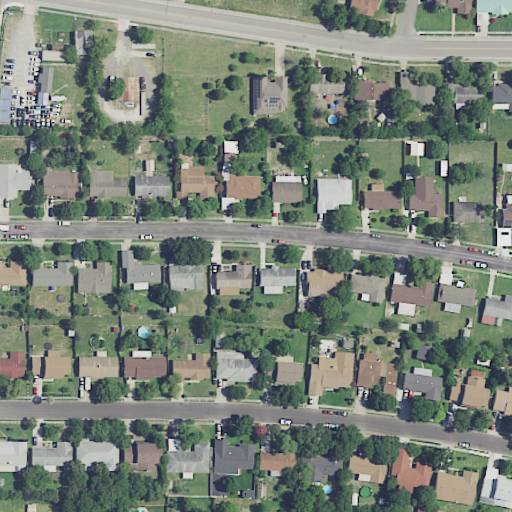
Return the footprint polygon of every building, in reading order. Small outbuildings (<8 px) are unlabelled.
[(376,0),(350,0),(348,12),(374,16),(376,0)] [(433,0),(434,6),(456,7),(456,13),(470,13),(469,0),(433,0)] [(486,24),(486,13),(476,13),(477,25),(486,24)] [(91,55),(91,31),(74,30),(73,54),(91,55)] [(41,60),(65,60),(65,51),(41,51),(41,60)] [(38,104),(49,104),(50,67),(39,67),(38,104)] [(434,83),(408,82),(408,72),(399,71),(398,99),(411,100),(411,104),(434,105),(434,83)] [(286,76),(273,76),(273,82),(265,82),(265,76),(252,77),(253,112),(286,112),(286,76)] [(343,93),(343,76),(308,76),(308,93),(343,93)] [(137,77),(115,77),(115,101),(137,101),(137,77)] [(386,100),(386,82),(354,81),(353,99),(386,100)] [(446,100),(454,100),(454,109),(465,109),(465,103),(481,103),(481,84),(445,85),(446,100)] [(511,84),(491,85),(491,110),(511,109),(511,84)] [(236,141),(223,141),(223,153),(237,152),(236,141)] [(259,176),(246,176),(246,172),(230,172),(230,161),(222,160),(222,181),(225,181),(225,198),(259,198),(259,176)] [(16,164),(0,163),(0,197),(16,198),(16,190),(29,190),(28,170),(16,170),(16,164)] [(179,167),(180,192),(175,192),(176,206),(187,206),(187,193),(199,192),(199,199),(213,199),(213,176),(203,176),(203,167),(179,167)] [(42,197),(80,197),(80,172),(42,171),(42,197)] [(125,178),(112,179),(112,171),(89,171),(89,197),(125,197),(125,178)] [(168,197),(169,176),(134,176),(133,197),(168,197)] [(272,202),(300,202),(300,176),(272,176),(272,202)] [(427,217),(441,217),(441,194),(433,194),(433,178),(414,178),(414,193),(408,193),(408,210),(427,210),(427,217)] [(350,204),(350,179),(317,179),(316,211),(337,211),(337,204),(350,204)] [(363,191),(363,209),(398,209),(398,191),(383,191),(383,184),(370,184),(370,191),(363,191)] [(452,222),(482,222),(482,202),(452,201),(452,222)] [(511,202),(505,202),(505,210),(502,210),(501,237),(511,237),(511,228),(511,202)] [(159,282),(159,264),(132,264),(132,250),(120,251),(121,268),(125,268),(126,283),(132,283),(133,289),(147,289),(147,283),(159,282)] [(2,261),(0,261),(0,285),(25,285),(25,261),(9,261),(9,267),(2,267),(2,261)] [(32,285),(71,286),(72,262),(57,262),(56,268),(32,268),(32,285)] [(77,293),(111,292),(110,262),(96,262),(96,268),(77,269),(77,293)] [(168,264),(169,290),(202,289),(201,263),(168,264)] [(250,264),(234,265),(235,271),(216,271),(216,295),(238,295),(238,289),(251,288),(250,264)] [(261,294),(282,293),(282,286),(294,285),(294,267),(260,268),(261,294)] [(307,270),(306,297),(340,298),(341,271),(307,270)] [(413,316),(414,305),(430,307),(432,282),(418,281),(418,287),(404,285),(405,273),(393,272),(390,301),(398,302),(397,314),(413,316)] [(361,293),(360,300),(381,302),(384,277),(350,273),(349,292),(361,293)] [(485,298),(480,323),(493,325),(494,317),(511,320),(511,296),(504,295),(503,301),(485,298)] [(429,360),(432,346),(418,344),(415,358),(429,360)] [(0,376),(24,376),(23,351),(9,352),(9,358),(0,358),(0,376)] [(117,377),(117,357),(105,357),(105,351),(96,351),(96,356),(78,356),(78,377),(117,377)] [(123,356),(122,378),(165,378),(165,357),(147,357),(148,351),(132,351),(132,357),(123,356)] [(256,359),(243,359),(243,352),(216,351),(215,380),(256,381),(256,359)] [(310,363),(308,394),(321,395),(321,387),(351,389),(353,353),(334,351),(334,358),(318,357),(317,364),(310,363)] [(209,354),(195,353),(194,360),(172,360),(171,378),(208,379),(209,354)] [(397,364),(375,361),(376,354),(360,353),(356,386),(376,388),(377,376),(384,377),(382,393),(394,394),(397,364)] [(69,357),(31,356),(31,374),(42,374),(42,377),(69,377),(69,357)] [(263,359),(262,380),(300,382),(301,361),(263,359)] [(442,377),(430,376),(431,369),(413,367),(413,373),(404,372),(402,390),(425,392),(424,400),(439,401),(442,377)] [(448,402),(486,408),(489,389),(482,388),(485,372),(469,369),(467,385),(451,382),(448,402)] [(511,414),(511,386),(508,386),(507,392),(495,389),(491,410),(511,414)] [(89,441),(89,434),(76,434),(76,464),(84,464),(84,468),(118,469),(119,441),(89,441)] [(166,472),(188,472),(188,473),(208,473),(209,442),(194,442),(193,451),(179,451),(180,439),(167,439),(166,472)] [(253,445),(227,445),(227,439),(213,439),(212,495),(224,495),(224,474),(237,474),(237,469),(253,469),(253,445)] [(0,471),(15,472),(25,472),(26,442),(0,441),(0,471)] [(31,448),(31,466),(43,466),(43,471),(55,472),(55,466),(71,466),(71,442),(56,442),(56,448),(31,448)] [(155,470),(155,462),(161,462),(161,443),(123,444),(124,471),(155,470)] [(259,452),(258,470),(271,470),(270,475),(279,475),(279,472),(295,473),(296,447),(280,447),(279,453),(259,452)] [(431,464),(415,463),(415,468),(407,467),(409,449),(394,448),(391,483),(396,483),(396,492),(413,493),(413,487),(429,489),(431,464)] [(341,476),(341,452),(325,451),(325,454),(303,453),(302,464),(305,464),(304,482),(322,482),(322,475),(341,476)] [(385,457),(348,455),(348,473),(358,473),(358,482),(384,483),(385,457)] [(478,502),(511,508),(511,481),(496,478),(498,469),(485,466),(478,502)] [(432,499),(472,505),(477,472),(462,470),(461,476),(436,472),(432,499)] [(352,490),(343,490),(342,505),(351,505),(352,490)]
